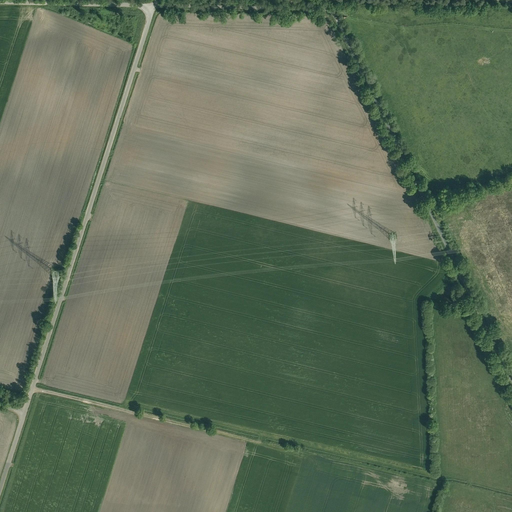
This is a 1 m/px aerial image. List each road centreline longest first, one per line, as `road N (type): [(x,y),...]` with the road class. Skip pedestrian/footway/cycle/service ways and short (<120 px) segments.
road 1 (unclassified): [(0,491),(153,5)]
road 2 (track): [(511,378),(330,11)]
road 3 (track): [(32,388),(304,453)]
road 4 (track): [(511,4),(346,1),(330,11)]
road 5 (track): [(153,5),(330,11)]
road 6 (unclassified): [(0,1),(153,5)]
